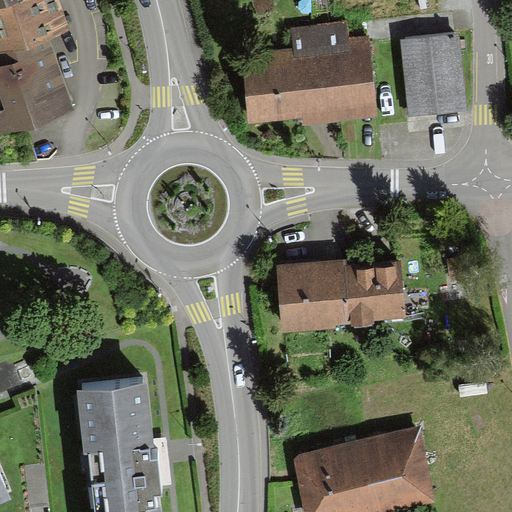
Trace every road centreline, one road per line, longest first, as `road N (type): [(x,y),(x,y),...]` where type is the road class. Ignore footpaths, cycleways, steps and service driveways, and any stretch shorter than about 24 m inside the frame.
road 1 (secondary): [(236,511),(233,402),(199,259)]
road 2 (residential): [(487,181),(241,196)]
road 3 (residential): [(484,0),(487,181)]
road 4 (secondary): [(184,148),(156,0)]
road 5 (residential): [(511,313),(487,181)]
road 6 (residential): [(129,195),(0,187)]
